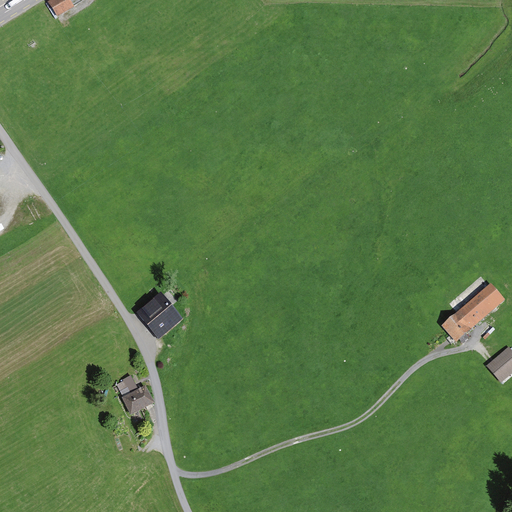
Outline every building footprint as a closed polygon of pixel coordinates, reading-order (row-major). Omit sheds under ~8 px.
[(50,0),(58,16),(76,6),(72,0),(50,0)] [(503,302),(489,285),(439,328),(454,344),(503,302)] [(178,323),(157,298),(137,315),(157,340),(178,323)] [(511,374),(511,354),(508,350),(487,368),(501,385),(511,374)] [(142,389),(120,402),(129,417),(151,405),(142,389)]
